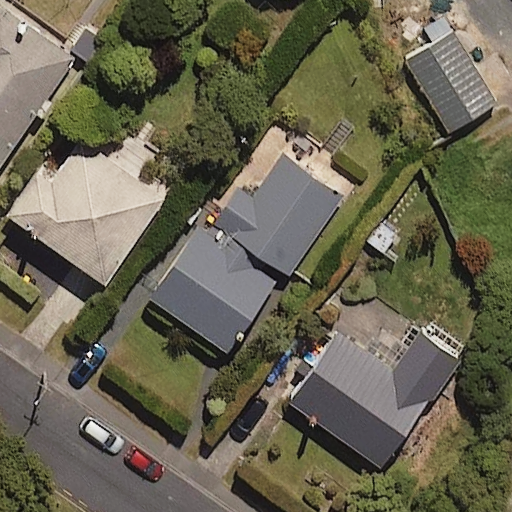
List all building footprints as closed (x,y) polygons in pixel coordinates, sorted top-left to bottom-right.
[(0,0),(0,144),(69,47),(1,0),(0,0)] [(494,97),(449,22),(403,49),(448,124),(494,97)] [(160,188),(62,118),(4,200),(102,269),(160,188)] [(343,188),(265,132),(199,224),(192,220),(146,283),(224,339),(281,260),(287,265),(343,188)] [(412,168),(389,198),(419,221),(442,192),(412,168)] [(464,341),(424,312),(403,341),(379,324),(364,344),(335,323),(287,389),(379,456),(464,341)]
